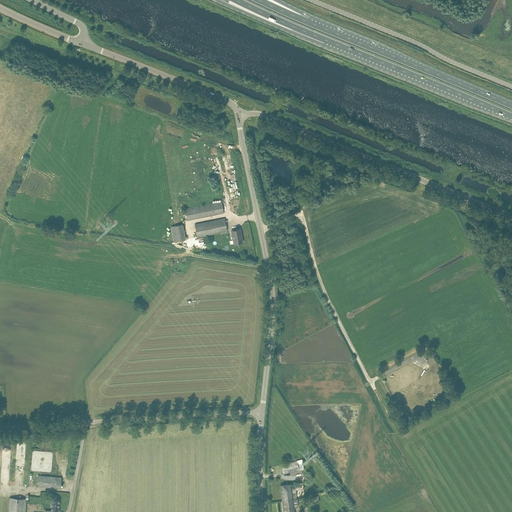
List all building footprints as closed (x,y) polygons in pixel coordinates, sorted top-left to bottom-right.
[(221,201),(185,209),(187,220),(224,212),(221,201)] [(195,224),(197,237),(227,231),(225,218),(195,224)] [(185,239),(182,224),(171,226),(174,242),(185,239)] [(235,230),(231,231),(234,243),(243,242),(241,234),(240,235),(239,229),(235,229),(235,230)] [(297,461),(281,465),(283,473),(299,470),(297,461)] [(61,478),(38,475),(37,486),(60,488),(61,478)] [(282,500),(293,499),(291,484),(280,485),(282,500)] [(51,506),(52,506),(51,510),(52,511),(51,511),(54,511),(55,511),(58,511),(59,499),(56,499),(57,495),(53,495),(53,499),(52,499),(52,503),(51,503),(51,506)] [(8,511),(25,511),(26,499),(10,498),(8,511)] [(294,511),(293,499),(282,500),(283,511),(294,511)]
